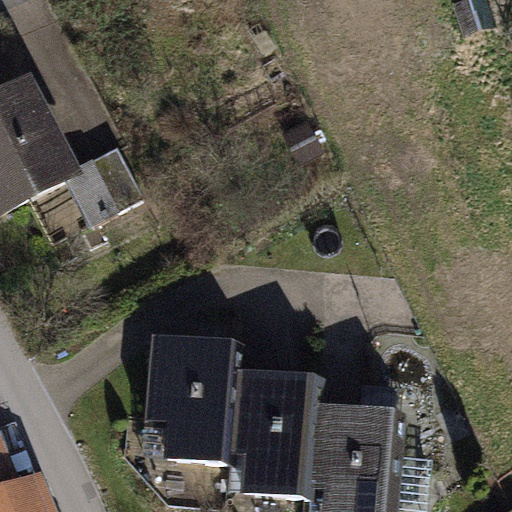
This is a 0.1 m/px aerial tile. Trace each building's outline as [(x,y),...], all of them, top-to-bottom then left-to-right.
[(26,94),(0,107),(0,216),(71,178),(26,94)] [(196,366),(153,362),(149,422),(178,424),(175,462),(230,467),(231,454),(235,396),(239,353),(197,349),(196,366)] [(319,387),(278,384),(276,400),(235,396),(231,454),(259,457),(255,496),(310,501),(311,489),(316,431),(319,387)] [(357,434),(316,431),(311,489),(339,491),(337,511),(393,511),(401,422),(358,418),(357,434)] [(46,511),(35,485),(16,493),(0,454),(0,511),(46,511)]
